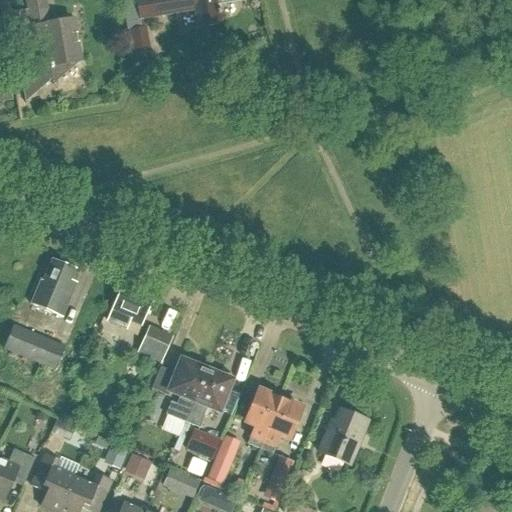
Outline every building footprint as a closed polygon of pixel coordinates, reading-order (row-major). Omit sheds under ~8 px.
[(26,0),(28,11),(9,15),(14,44),(28,42),(31,56),(17,59),(21,84),(51,79),(52,86),(79,62),(72,20),(48,24),(43,0),(26,0)] [(135,0),(139,19),(194,10),(197,29),(221,24),(216,0),(135,0)] [(134,49),(147,47),(143,27),(131,30),(134,49)] [(0,57),(0,74),(10,73),(7,56),(0,57)] [(71,281),(75,271),(51,261),(43,282),(40,281),(30,305),(63,318),(77,284),(71,281)] [(151,300),(122,288),(108,323),(126,330),(129,322),(140,327),(151,300)] [(20,357),(16,365),(51,379),(64,347),(12,325),(2,350),(20,357)] [(137,355),(160,364),(171,339),(148,329),(137,355)] [(179,433),(183,423),(205,371),(180,361),(174,376),(160,369),(151,392),(167,398),(169,393),(179,398),(176,405),(170,402),(165,415),(166,416),(162,426),(179,433)] [(205,371),(183,423),(200,430),(204,418),(203,417),(206,407),(219,413),(231,382),(205,371)] [(248,446),(259,450),(280,401),(258,393),(246,424),(259,429),(257,433),(254,431),(248,446)] [(259,450),(272,455),(277,441),(274,440),(276,435),(290,441),(302,410),(280,401),(259,450)] [(319,454),(349,466),(367,421),(340,410),(332,430),(329,429),(319,454)] [(50,434),(69,443),(75,430),(56,422),(50,434)] [(218,441),(193,431),(185,449),(210,460),(218,441)] [(206,477),(222,483),(239,441),(223,435),(206,477)] [(103,466),(118,472),(126,454),(111,448),(103,466)] [(0,501),(2,502),(13,479),(22,483),(33,460),(12,451),(6,464),(0,461),(0,501)] [(39,508),(48,511),(57,511),(73,479),(54,470),(60,458),(45,451),(39,463),(29,486),(45,493),(39,508)] [(292,461),(278,455),(262,496),(276,501),(292,461)] [(123,475),(143,483),(151,465),(131,457),(123,475)] [(73,478),(58,511),(78,511),(80,509),(86,511),(97,511),(106,493),(111,482),(96,475),(91,487),(73,478)] [(191,499),(198,484),(183,478),(177,492),(191,499)] [(237,481),(233,492),(222,488),(220,491),(240,499),(246,485),(237,481)] [(233,511),(238,500),(207,487),(200,501),(225,511),(233,511)] [(140,511),(112,499),(106,511),(140,511)] [(283,511),(308,511),(287,503),(283,511)]
